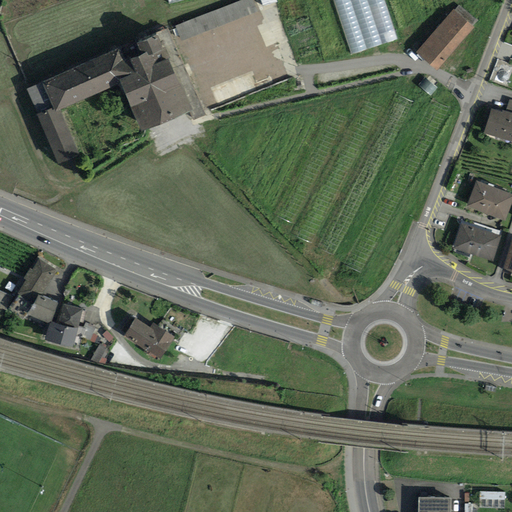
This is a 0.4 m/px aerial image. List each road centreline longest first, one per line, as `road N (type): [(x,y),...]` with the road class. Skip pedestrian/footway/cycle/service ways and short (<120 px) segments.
road 1 (track): [(65,511),(104,427),(307,475),(349,466)]
road 2 (residential): [(413,260),(511,0)]
road 3 (track): [(425,69),(195,122)]
road 4 (primary): [(170,281),(184,298),(354,352)]
road 5 (primary): [(359,324),(204,282),(170,281)]
road 6 (primary): [(170,281),(0,211)]
road 7 (secondary): [(369,511),(363,450),(376,374)]
